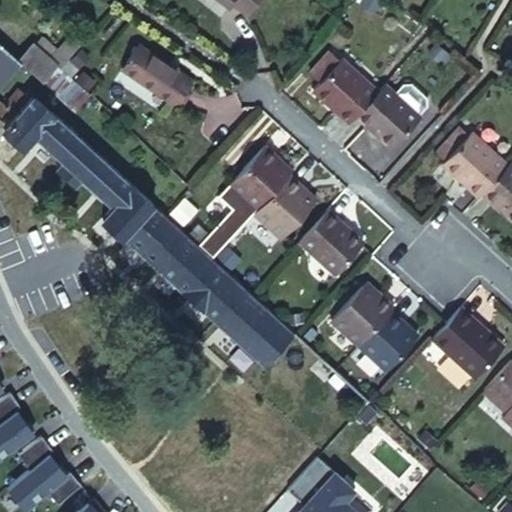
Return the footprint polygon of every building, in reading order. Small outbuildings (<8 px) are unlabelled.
[(217,0),(229,9),(232,5),(246,17),(260,0),(217,0)] [(0,79),(19,58),(0,41),(0,79)] [(19,58),(43,80),(55,65),(31,44),(19,58)] [(195,74),(140,44),(117,78),(173,107),(195,74)] [(398,72),(382,57),(369,73),(384,86),(398,72)] [(311,92),(347,127),(354,119),(376,96),(340,61),(311,92)] [(407,79),(398,72),(384,86),(393,94),(407,79)] [(18,86),(0,105),(0,116),(4,120),(29,95),(18,86)] [(29,95),(4,120),(0,124),(20,144),(33,131),(110,202),(99,214),(122,236),(124,235),(263,365),(293,333),(250,293),(212,258),(192,239),(169,217),(33,89),(29,95)] [(418,122),(383,89),(376,96),(354,119),(389,152),(418,122)] [(440,165),(478,199),(481,195),(505,168),(468,134),(464,139),(457,131),(435,154),(443,163),(440,165)] [(267,165),(270,161),(260,151),(227,185),(255,212),(283,181),(267,165)] [(283,181),(287,177),(270,161),(267,165),(283,181)] [(505,168),(481,195),(511,223),(511,167),(508,165),(505,168)] [(255,212),(252,214),(279,240),(310,206),(295,191),(298,188),(287,177),(283,181),(255,212)] [(295,191),(310,206),(314,203),(298,188),(295,191)] [(361,248),(325,214),(296,245),(331,279),(361,248)] [(374,305),(379,301),(361,285),(357,290),(374,305)] [(388,315),(391,312),(379,301),(374,305),(357,290),(328,323),(356,349),(388,315)] [(457,311),(444,326),(429,342),(473,380),(500,350),(457,311)] [(415,340),(388,315),(356,349),(383,374),(415,340)] [(511,364),(508,361),(479,393),(502,412),(498,416),(511,428),(511,364)] [(10,390),(0,397),(0,419),(17,407),(21,404),(10,390)] [(17,407),(0,419),(0,453),(33,429),(27,420),(17,407)] [(30,418),(27,420),(33,429),(36,427),(30,418)] [(41,433),(18,452),(30,466),(48,450),(52,447),(41,433)] [(66,471),(48,450),(30,466),(7,485),(24,506),(47,487),(58,500),(81,482),(70,468),(69,469),(66,471)] [(314,458),(283,491),(303,510),(301,511),(348,511),(350,511),(341,503),(351,492),(314,458)] [(62,461),(59,463),(66,471),(69,469),(62,461)] [(96,511),(101,509),(91,496),(71,511),(96,511)]
